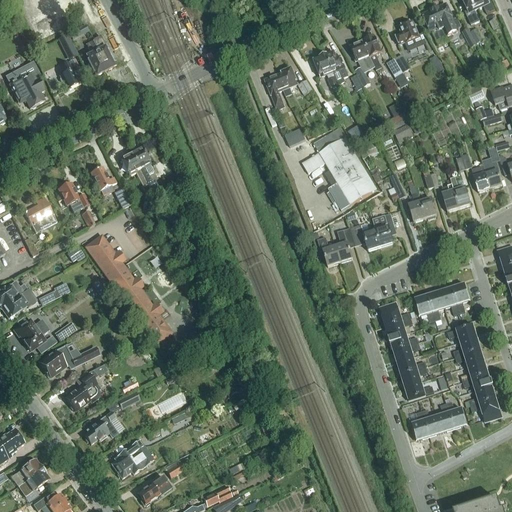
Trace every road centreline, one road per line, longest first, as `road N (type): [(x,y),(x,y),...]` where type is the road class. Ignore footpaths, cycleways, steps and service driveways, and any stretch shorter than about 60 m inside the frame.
road 1 (residential): [(413,484),(360,301),(370,285),(467,237)]
road 2 (tertiary): [(155,95),(362,0)]
road 3 (residential): [(105,511),(0,370)]
road 4 (tertiary): [(0,177),(155,95)]
road 5 (residential): [(511,380),(467,237)]
